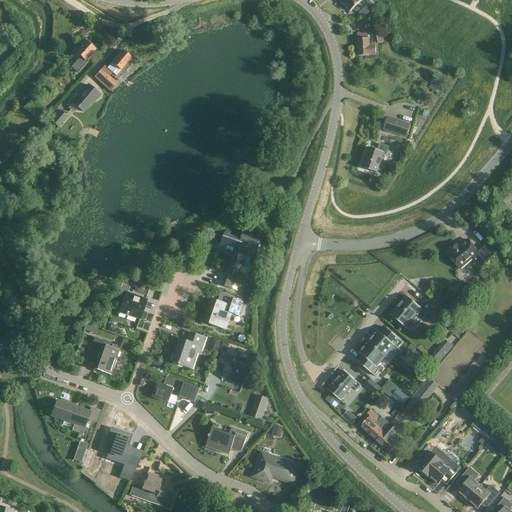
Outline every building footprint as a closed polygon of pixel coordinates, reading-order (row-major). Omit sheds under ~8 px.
[(361,0),(338,0),(350,12),(362,0),(361,0)] [(365,6),(358,14),(363,19),(371,11),(365,6)] [(380,29),(375,31),(377,44),(383,43),(380,29)] [(358,57),(360,57),(368,56),(375,56),(375,46),(369,46),(368,39),(368,33),(367,33),(357,34),(358,57)] [(81,57),(71,67),(77,73),(87,62),(85,60),(95,50),(85,41),(75,52),(81,57)] [(116,76),(131,59),(122,51),(107,69),(116,76)] [(101,69),(94,77),(109,92),(117,84),(109,77),(101,69)] [(430,83),(440,91),(446,83),(434,75),(430,83)] [(83,112),(99,94),(88,85),(73,103),(83,112)] [(24,109),(36,120),(46,109),(33,98),(24,109)] [(59,127),(67,118),(60,112),(52,121),(59,127)] [(387,118),(386,122),(391,124),(389,132),(406,138),(410,125),(387,118)] [(368,148),(361,168),(377,173),(383,155),(385,156),(388,148),(379,145),(377,151),(368,148)] [(224,249),(222,254),(232,257),(226,274),(227,274),(223,285),(221,285),(237,291),(237,290),(236,290),(240,279),(241,279),(231,275),(235,265),(233,265),(238,252),(251,257),(249,263),(251,264),(251,265),(252,265),(261,237),(261,238),(253,235),(253,236),(245,233),(245,232),(243,238),(232,234),(232,233),(227,231),(222,245),(226,246),(225,248),(224,249)] [(459,269),(478,253),(468,240),(460,247),(457,244),(447,252),(450,255),(448,256),(459,269)] [(432,282),(423,293),(432,300),(440,289),(432,282)] [(128,293),(130,287),(122,285),(120,291),(126,293),(119,312),(126,315),(125,316),(127,316),(128,315),(139,319),(136,327),(137,327),(147,300),(128,293)] [(444,287),(440,299),(451,303),(455,290),(444,287)] [(199,319),(199,320),(217,326),(224,328),(229,312),(240,315),(244,304),(240,302),(237,301),(237,299),(221,293),(218,302),(206,298),(206,299),(211,300),(206,315),(207,315),(207,314),(210,315),(208,322),(204,321),(199,319)] [(406,296),(390,315),(405,328),(405,327),(416,314),(422,320),(427,315),(434,320),(439,314),(428,304),(423,310),(406,296)] [(377,331),(368,342),(385,356),(394,346),(397,349),(403,342),(385,328),(385,329),(381,334),(377,331)] [(196,331),(195,334),(191,333),(188,342),(180,339),(172,362),(193,369),(198,353),(201,354),(206,338),(205,338),(206,335),(196,331)] [(427,350),(440,359),(450,344),(439,336),(427,350)] [(111,343),(94,337),(86,362),(94,365),(92,369),(111,375),(119,351),(109,347),(111,343)] [(214,338),(209,352),(215,354),(220,340),(214,338)] [(357,361),(374,376),(380,370),(376,367),(385,356),(368,342),(358,353),(362,356),(357,361)] [(411,345),(406,350),(411,354),(416,349),(411,345)] [(241,389),(249,368),(231,362),(233,358),(223,355),(224,353),(223,352),(216,370),(217,370),(218,367),(225,369),(221,382),(223,378),(230,380),(231,378),(243,383),(241,389)] [(406,368),(401,373),(409,380),(414,375),(409,370),(409,371),(406,368)] [(467,379),(452,398),(459,404),(481,378),(484,374),(478,369),(469,380),(467,379)] [(343,371),(327,390),(340,401),(341,400),(340,400),(352,386),(357,390),(361,386),(343,371)] [(198,381),(205,384),(207,378),(200,375),(198,381)] [(175,396),(189,401),(195,403),(200,389),(167,377),(164,385),(158,383),(153,398),(169,404),(173,392),(176,393),(175,396)] [(369,380),(364,386),(374,394),(379,388),(369,380)] [(405,384),(400,390),(410,398),(414,393),(405,384)] [(408,397),(400,392),(396,389),(392,395),(402,404),(408,397)] [(405,406),(412,412),(414,413),(419,407),(417,406),(423,399),(416,393),(405,406)] [(257,395),(250,416),(261,420),(269,399),(257,395)] [(52,415),(62,419),(75,423),(72,431),(83,434),(88,420),(97,423),(101,411),(99,410),(99,411),(91,408),(89,412),(57,401),(51,416),(52,416),(52,415)] [(456,407),(439,427),(446,433),(463,413),(456,407)] [(348,410),(342,417),(351,426),(357,419),(348,410)] [(369,417),(360,427),(371,437),(375,440),(385,428),(385,427),(387,428),(390,425),(381,417),(380,418),(378,417),(371,410),(367,414),(369,417)] [(111,428),(106,440),(114,443),(113,446),(112,449),(125,454),(125,456),(128,457),(124,467),(134,472),(138,465),(142,456),(130,451),(134,440),(131,439),(127,438),(129,434),(130,430),(112,423),(111,428)] [(385,428),(375,440),(390,453),(397,445),(402,440),(394,433),(397,430),(390,424),(390,425),(387,428),(385,427),(385,428)] [(275,425),(272,435),(280,438),(284,428),(275,425)] [(232,428),(230,435),(212,428),(210,435),(209,435),(208,437),(209,437),(207,443),(221,449),(220,451),(229,455),(231,449),(241,452),(248,434),(232,428)] [(489,440),(484,435),(478,442),(483,447),(488,442),(489,440)] [(501,439),(495,447),(505,456),(511,448),(501,439)] [(80,442),(73,460),(81,463),(88,444),(80,442)] [(488,442),(483,447),(482,449),(487,453),(492,446),(488,442)] [(421,464),(418,469),(428,477),(441,461),(435,456),(438,452),(429,445),(419,457),(424,461),(421,464)] [(95,449),(89,467),(97,470),(103,452),(95,449)] [(262,454),(257,467),(254,476),(257,478),(258,480),(264,482),(266,481),(270,482),(272,475),(276,473),(282,475),(280,479),(293,483),(298,467),(262,454)] [(441,461),(428,477),(429,477),(438,485),(441,481),(444,478),(449,482),(455,475),(461,468),(455,464),(450,460),(446,456),(441,461)] [(146,477),(139,498),(162,506),(170,509),(175,494),(162,489),(159,489),(163,478),(165,479),(167,480),(167,479),(148,473),(150,468),(149,468),(146,477)] [(468,501),(480,486),(474,481),(478,476),(470,468),(458,481),(463,485),(458,492),(460,494),(459,496),(465,501),(467,500),(468,501)] [(480,486),(468,501),(469,501),(467,503),(474,509),(475,507),(478,509),(483,502),(488,507),(499,493),(490,486),(486,491),(480,486)] [(7,504),(16,507),(18,501),(10,498),(7,504)] [(511,511),(509,510),(511,506),(511,503),(504,498),(493,511),(494,511),(511,511)] [(340,502),(338,509),(346,511),(348,505),(340,502)]
